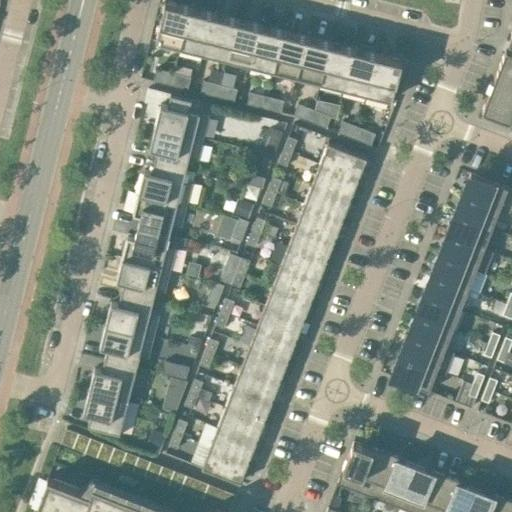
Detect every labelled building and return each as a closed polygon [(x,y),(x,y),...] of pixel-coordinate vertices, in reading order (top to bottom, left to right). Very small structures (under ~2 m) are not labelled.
[(156,39),(180,45),(190,6),(165,0),(164,0),(159,23),(160,23),(156,39)] [(180,45),(204,51),(213,12),(190,6),(180,45)] [(204,51),(227,57),(237,18),(213,12),(204,51)] [(227,57),(250,63),(260,24),(237,18),(227,57)] [(250,63),(274,68),(283,30),(260,24),(250,63)] [(274,68),(297,74),(307,35),(283,30),(274,68)] [(491,86),(482,109),(509,120),(511,112),(511,31),(508,41),(511,42),(511,46),(507,44),(494,77),(501,80),(497,89),(491,86)] [(297,74),(320,80),(330,41),(307,35),(297,74)] [(320,80),(344,86),(353,47),(330,41),(320,80)] [(344,86),(367,92),(377,53),(353,47),(344,86)] [(367,92),(392,98),(396,82),(402,59),(377,53),(367,92)] [(154,80),(171,84),(174,71),(157,67),(154,80)] [(171,84),(188,88),(191,76),(174,71),(171,84)] [(200,91),(217,95),(220,83),(203,79),(200,91)] [(217,95),(234,100),(237,87),(220,83),(217,95)] [(247,103),(264,107),(267,95),(250,90),(247,103)] [(154,124),(203,137),(209,115),(200,113),(203,101),(171,93),(168,105),(160,103),(155,124),(154,124)] [(264,107),(281,111),(284,99),(267,95),(264,107)] [(294,114),(310,120),(315,109),(298,102),(294,114)] [(310,120),(326,127),(331,115),(315,109),(310,120)] [(338,131),(354,138),(359,126),(343,119),(338,131)] [(154,159),(186,167),(189,156),(198,159),(203,137),(154,124),(154,125),(155,125),(149,146),(157,148),(154,159)] [(354,138),(371,144),(375,132),(359,126),(354,138)] [(262,148),(274,153),(282,132),(270,128),(262,148)] [(283,148),(292,152),(297,138),(288,135),(283,148)] [(328,141),(319,162),(358,177),(366,156),(328,141)] [(278,162),(287,165),(292,152),(283,148),(278,162)] [(137,190),(187,203),(192,181),(183,178),(186,167),(154,159),(151,171),(144,169),(139,190),(137,190)] [(319,162),(311,182),(350,197),(358,177),(319,162)] [(499,207),(509,211),(511,202),(511,187),(470,171),(462,193),(499,207)] [(268,189),(276,192),(281,178),(273,175),(268,189)] [(311,182),(304,203),(342,218),(350,197),(311,182)] [(263,202),(271,205),(276,192),(268,189),(263,202)] [(138,225),(169,233),(172,222),(181,225),(187,203),(137,190),(137,191),(138,191),(133,212),(140,214),(138,225)] [(454,213),(492,227),(499,207),(462,193),(454,213)] [(304,203),(296,223),(334,238),(342,218),(304,203)] [(484,247),(484,246),(492,227),(454,213),(446,233),(484,247)] [(232,235),(241,239),(249,220),(239,216),(232,235)] [(252,229),(260,232),(266,219),(258,216),(252,229)] [(296,223),(288,243),(326,258),(334,238),(296,223)] [(121,256),(170,269),(176,247),(167,244),(169,233),(138,225),(135,236),(127,235),(122,256),(121,256)] [(247,242),(255,246),(260,232),(252,229),(247,242)] [(476,267),(476,268),(485,272),(493,250),(484,246),(484,247),(446,233),(439,253),(476,267)] [(288,243),(280,263),(319,278),(326,258),(288,243)] [(431,273),(468,287),(476,268),(476,267),(439,253),(431,273)] [(121,291),(153,299),(156,288),(165,291),(170,269),(121,256),(121,257),(122,257),(116,278),(124,280),(121,291)] [(237,269),(245,272),(250,259),(242,256),(237,269)] [(280,263),(272,283),(311,298),(319,278),(280,263)] [(232,283),(240,286),(245,272),(237,269),(232,283)] [(423,293),(460,308),(468,287),(431,273),(423,293)] [(207,299),(217,303),(224,283),(214,280),(207,299)] [(272,283),(265,303),(303,318),(311,298),(272,283)] [(104,322),(154,335),(159,313),(150,310),(153,299),(121,291),(118,302),(111,301),(106,322),(104,321),(104,322)] [(415,313),(452,328),(460,308),(423,293),(415,313)] [(221,310),(229,313),(234,299),(226,296),(221,310)] [(502,314),(509,316),(511,309),(511,304),(506,302),(502,314)] [(265,303),(257,324),(295,339),(303,318),(265,303)] [(216,323),(224,326),(229,313),(221,310),(216,323)] [(445,348),(445,347),(452,328),(415,313),(407,333),(445,348)] [(105,357),(136,365),(139,354),(148,357),(154,335),(104,322),(104,323),(105,323),(100,344),(107,346),(105,357)] [(257,324),(249,344),(287,359),(295,339),(257,324)] [(488,342),(495,344),(500,333),(492,330),(488,342)] [(437,368),(436,369),(446,373),(454,351),(445,347),(445,348),(407,333),(400,354),(437,368)] [(501,347),(508,350),(511,340),(511,338),(505,335),(501,347)] [(205,350),(213,353),(219,340),(211,337),(205,350)] [(483,353),(491,356),(495,344),(488,342),(483,353)] [(249,344),(241,364),(279,379),(287,359),(249,344)] [(497,358),(504,361),(508,350),(501,347),(497,358)] [(200,363),(208,367),(213,353),(205,350),(200,363)] [(391,375),(429,389),(436,369),(437,368),(400,354),(391,375)] [(88,388),(128,398),(136,365),(105,357),(102,369),(94,367),(89,388),(88,388)] [(241,364),(233,384),(272,399),(279,379),(241,364)] [(472,382),(480,385),(484,374),(477,371),(472,382)] [(485,387),(493,390),(497,379),(490,376),(485,387)] [(190,391),(198,394),(203,380),(195,377),(190,391)] [(468,393),(475,396),(480,385),(472,382),(468,393)] [(233,384),(225,404),(264,419),(272,399),(233,384)] [(481,398),(488,401),(493,390),(485,387),(481,398)] [(87,424),(119,432),(128,398),(88,388),(87,389),(89,389),(83,410),(91,412),(87,424)] [(185,404),(193,407),(198,394),(190,391),(185,404)] [(225,404),(218,424),(256,439),(264,419),(225,404)] [(174,431),(182,434),(187,420),(179,417),(174,431)] [(218,424),(210,445),(248,460),(256,439),(218,424)] [(61,441),(230,507),(235,493),(66,427),(61,441)] [(169,444),(177,447),(182,434),(174,431),(169,444)] [(337,482),(368,494),(386,448),(369,442),(368,445),(353,439),(337,482)] [(202,466),(240,481),(248,460),(210,445),(202,466)] [(368,494),(398,506),(415,463),(401,458),(402,455),(386,448),(368,494)] [(398,506),(413,511),(430,511),(446,472),(430,466),(428,468),(415,463),(398,506)] [(430,511),(465,511),(475,487),(461,481),(462,478),(446,472),(430,511)] [(227,511),(228,511),(216,506),(215,508),(209,505),(205,511),(185,511),(92,476),(81,488),(54,477),(41,511),(42,511),(227,511)] [(465,511),(499,511),(506,495),(490,489),(489,492),(475,487),(465,511)] [(511,511),(511,497),(506,495),(499,511),(511,511)]
